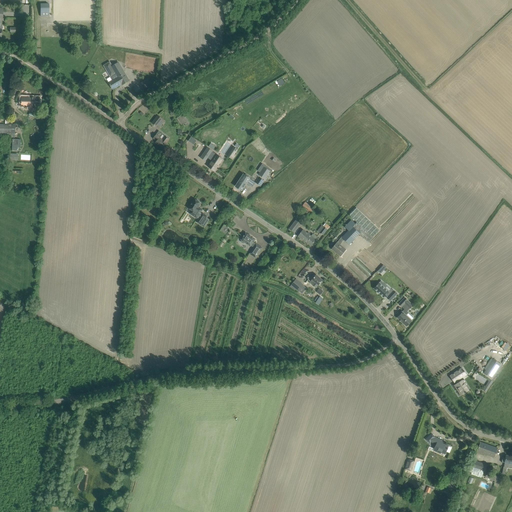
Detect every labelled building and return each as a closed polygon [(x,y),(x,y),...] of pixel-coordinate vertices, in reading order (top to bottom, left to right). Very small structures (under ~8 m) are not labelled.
[(40,4),(41,16),(49,16),(49,4),(40,4)] [(109,62),(108,63),(103,65),(112,80),(109,82),(113,89),(122,83),(122,84),(129,81),(126,76),(118,63),(112,66),(109,62)] [(21,102),(21,105),(29,105),(29,108),(35,108),(35,106),(39,106),(39,103),(40,98),(22,97),(21,102)] [(184,114),(177,118),(182,125),(185,123),(186,126),(190,124),(184,114)] [(163,119),(158,115),(152,123),(156,127),(163,119)] [(0,124),(0,135),(15,137),(15,125),(0,124)] [(169,139),(165,136),(162,140),(160,138),(163,134),(159,131),(153,138),(157,141),(155,142),(162,148),(166,142),(169,139)] [(208,157),(211,153),(212,151),(207,147),(200,158),(205,161),(208,157)] [(230,152),(227,156),(233,159),(235,155),(234,154),(238,149),(234,147),(230,153),(230,152)] [(215,157),(211,153),(208,157),(212,160),(208,167),(208,166),(208,167),(215,171),(223,159),(222,159),(216,155),(217,155),(216,154),(215,157)] [(265,178),(270,171),(264,167),(259,175),(265,178)] [(247,183),(252,187),(256,182),(243,174),(235,186),(242,190),(247,183)] [(196,200),(194,199),(188,208),(193,211),(191,214),(197,218),(202,211),(198,209),(198,208),(201,203),(199,202),(199,201),(197,200),(196,200)] [(303,205),(305,206),(311,210),(313,207),(305,202),(303,205)] [(357,208),(350,215),(357,222),(356,224),(353,227),(360,234),(361,235),(368,242),(369,242),(380,230),(357,208)] [(296,219),(289,229),(294,233),(301,223),(296,219)] [(349,231),(342,237),(344,239),(349,244),(360,234),(353,227),(356,224),(352,220),(345,227),(349,231)] [(324,227),(322,225),(318,231),(320,232),(323,235),(327,229),(331,227),(327,224),(324,227)] [(311,236),(303,230),(298,236),(311,246),(316,239),(315,239),(317,237),(313,234),(311,236)] [(250,253),(249,253),(250,254),(250,253),(256,257),(256,258),(256,257),(262,248),(263,248),(262,248),(256,244),(256,243),(256,244),(253,242),(255,240),(255,239),(251,237),(251,236),(252,236),(250,235),(249,235),(250,235),(246,233),(245,233),(241,239),(241,240),(242,240),(242,241),(241,241),(242,242),(242,243),(243,243),(244,243),(244,242),(245,242),(250,246),(251,246),(252,244),(255,247),(252,251),(252,250),(250,253)] [(342,237),(332,249),(341,256),(346,250),(340,245),(344,239),(342,237)] [(312,279),(310,283),(316,288),(319,284),(322,280),(316,275),(313,279),(312,279)] [(296,279),(291,285),(296,289),(299,291),(302,294),(304,291),(301,289),(304,286),(296,279)] [(379,282),(374,288),(383,297),(386,295),(388,296),(387,297),(391,301),(397,294),(393,290),(393,291),(390,293),(389,292),(389,291),(384,287),(386,285),(381,281),(380,283),(379,282)] [(315,303),(318,305),(323,298),(320,296),(319,297),(317,296),(314,300),(316,301),(315,303)] [(399,304),(402,307),(405,309),(402,312),(402,311),(400,314),(397,317),(406,326),(412,321),(406,315),(407,313),(405,311),(409,307),(410,308),(413,305),(408,300),(405,297),(399,304)] [(490,365),(484,374),(492,378),(500,364),(493,360),(490,365)] [(462,368),(450,376),(454,382),(455,381),(457,384),(456,385),(460,390),(458,391),(461,395),(465,392),(465,393),(466,392),(470,389),(468,385),(466,386),(462,381),(461,381),(459,379),(466,374),(464,372),(464,371),(462,368)] [(486,392),(493,382),(490,380),(483,389),(486,392)] [(436,443),(436,445),(433,451),(439,454),(440,452),(444,454),(445,452),(449,453),(451,448),(451,447),(442,443),(443,441),(435,437),(432,434),(426,439),(430,442),(432,441),(436,443)] [(494,457),(498,448),(481,442),(478,450),(487,453),(486,455),(494,457)] [(511,456),(506,455),(506,456),(506,458),(502,458),(502,462),(505,463),(504,467),(503,466),(502,473),(506,474),(507,468),(511,468),(511,456)] [(473,467),(485,471),(487,465),(476,461),(473,467)] [(503,484),(505,479),(487,472),(485,477),(503,484)]
